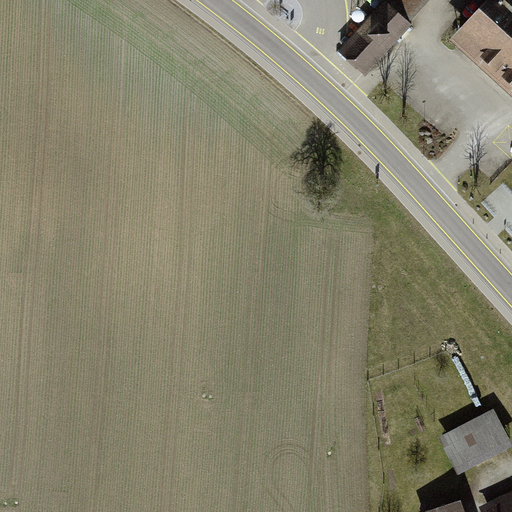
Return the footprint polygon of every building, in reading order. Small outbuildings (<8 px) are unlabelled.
[(379,0),(333,48),(360,73),(407,24),(379,0)] [(379,0),(407,24),(428,0),(379,0)] [(454,44),(511,96),(511,0),(494,0),(492,2),(454,44)] [(456,468),(508,444),(491,409),(440,432),(456,468)] [(511,511),(511,489),(477,505),(480,511),(511,511)] [(459,511),(455,499),(417,511),(459,511)]
